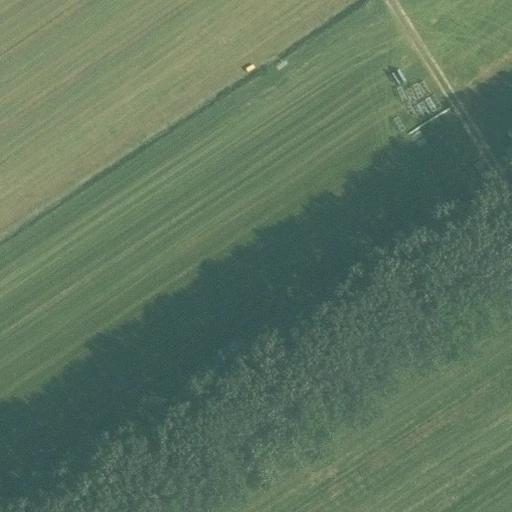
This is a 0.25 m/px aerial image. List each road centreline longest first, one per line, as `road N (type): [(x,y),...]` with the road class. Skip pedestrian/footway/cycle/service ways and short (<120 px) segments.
road 1 (tertiary): [(109,511),(511,245)]
road 2 (track): [(389,0),(511,196)]
